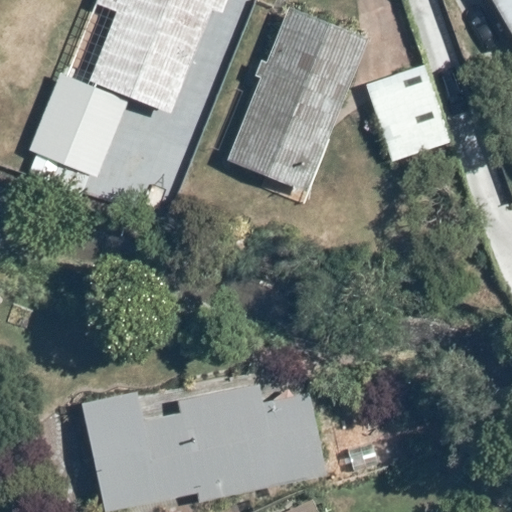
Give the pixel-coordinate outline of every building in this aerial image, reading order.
[(93,0),(28,149),(101,181),(135,104),(167,117),(210,17),(220,21),(228,0),(93,0)] [(511,0),(488,0),(511,40),(511,0)] [(365,47),(289,11),(221,159),(298,194),(365,47)] [(455,143),(429,62),(366,83),(391,163),(455,143)] [(511,105),(488,120),(511,160),(511,105)] [(139,397),(138,389),(80,401),(104,511),(112,511),(196,494),(198,504),(331,475),(306,361),(139,397)] [(410,379),(363,393),(382,458),(429,444),(410,379)] [(317,511),(311,498),(280,511),(317,511)]
